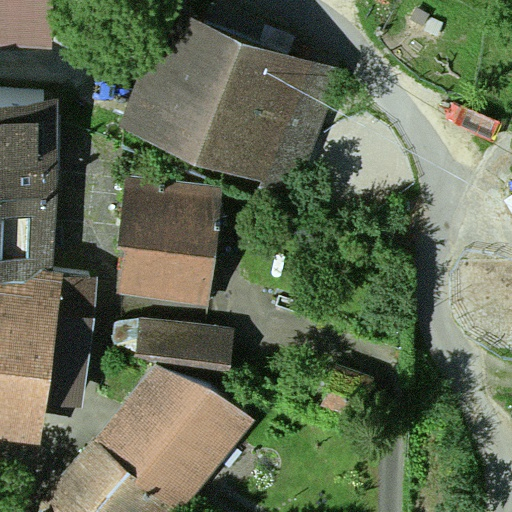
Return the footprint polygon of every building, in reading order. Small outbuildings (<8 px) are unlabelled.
[(0,0),(0,47),(52,48),(52,0),(0,0)] [(166,5),(120,125),(297,192),(342,72),(166,5)] [(59,102),(0,99),(0,439),(41,445),(48,405),(85,407),(92,275),(49,273),(59,102)] [(118,294),(208,305),(223,186),(126,174),(117,249),(124,250),(118,294)] [(235,327),(140,317),(135,360),(231,370),(235,327)] [(156,365),(95,438),(175,506),(181,510),(257,418),(156,365)] [(362,418),(375,377),(335,365),(322,406),(362,418)] [(51,511),(169,511),(175,506),(95,438),(40,502),(48,509),(51,511)]
